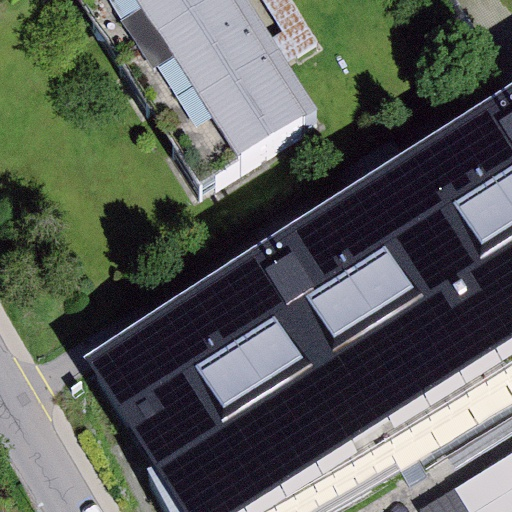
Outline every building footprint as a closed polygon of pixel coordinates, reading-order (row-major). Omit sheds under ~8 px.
[(107,0),(134,43),(200,0),(107,0)] [(316,109),(245,0),(200,0),(134,43),(218,172),(316,109)] [(319,43),(291,0),(262,0),(298,56),(319,43)] [(511,94),(87,363),(181,511),(277,511),(511,364),(511,94)] [(511,511),(511,454),(422,511),(511,511)]
